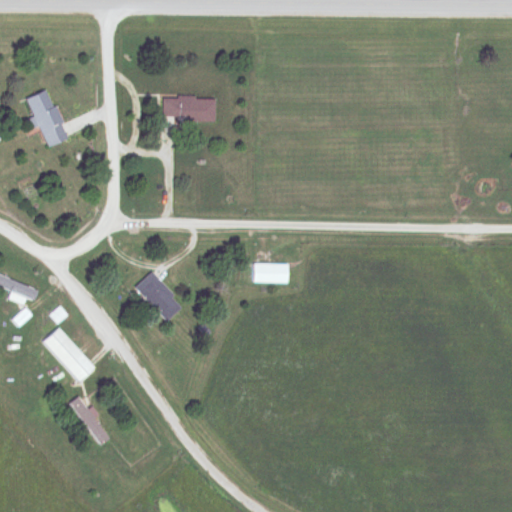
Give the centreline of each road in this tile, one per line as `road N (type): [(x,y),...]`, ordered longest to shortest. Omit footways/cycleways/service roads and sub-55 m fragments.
road 1 (residential): [(511,229),(105,226),(53,266),(0,227)]
road 2 (secondary): [(511,6),(0,2)]
road 3 (residential): [(263,511),(197,453),(107,320),(53,266)]
road 4 (residential): [(109,2),(115,151),(105,226)]
